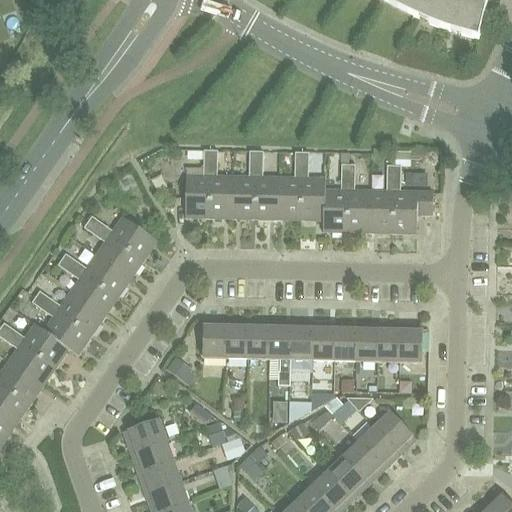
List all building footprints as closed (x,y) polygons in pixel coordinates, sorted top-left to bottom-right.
[(390,0),(402,6),(416,13),(405,37),(406,37),(414,19),(429,25),(446,32),(461,37),(478,41),(474,61),(484,20),(496,23),(500,6),(488,3),(489,2),(481,0),(390,0)] [(210,221),(211,152),(204,152),(204,178),(187,178),(186,220),(210,221)] [(233,179),(218,178),(218,153),(211,152),(210,221),(232,221),(233,179)] [(255,222),(257,153),(250,153),(249,179),(233,179),(232,221),(255,222)] [(279,180),(263,179),(264,154),(257,153),(255,222),(278,222),(279,180)] [(301,223),(302,154),(295,154),(295,180),(279,180),(278,222),(301,223)] [(326,181),(309,180),(309,154),(302,154),(301,223),(324,223),(325,192),(326,181)] [(347,235),(348,167),(342,166),(341,192),(325,192),(324,223),(323,234),(347,235)] [(371,193),(355,193),(355,167),(348,167),(347,235),(370,235),(371,193)] [(393,236),(394,167),(387,167),(387,193),(371,193),(370,235),(393,236)] [(433,194),(401,194),(401,168),(394,167),(393,236),(417,236),(417,218),(433,218),(433,194)] [(92,218),(88,224),(105,236),(109,230),(92,218)] [(158,243),(154,241),(123,219),(109,239),(112,241),(144,263),(158,243)] [(88,224),(84,230),(101,242),(105,236),(88,224)] [(144,263),(112,241),(109,239),(96,258),(131,282),(144,263)] [(66,256),(62,262),(79,273),(83,268),(66,256)] [(118,300),(131,282),(96,258),(83,276),(118,300)] [(62,262),(58,268),(75,279),(79,273),(62,262)] [(105,319),(118,300),(83,276),(70,295),(105,319)] [(40,294),(36,299),(53,311),(57,305),(40,294)] [(92,338),(105,319),(70,295),(57,314),(92,338)] [(36,299),(32,305),(49,316),(53,311),(36,299)] [(78,358),(92,338),(57,314),(44,332),(44,333),(69,351),(78,358)] [(226,361),(227,324),(204,323),(203,360),(226,361)] [(248,361),(248,324),(227,324),(226,361),(248,361)] [(269,362),(270,325),(248,324),(248,361),(269,362)] [(4,325),(0,331),(17,343),(21,337),(4,325)] [(290,388),(291,362),(292,325),(270,325),(269,362),(281,362),(281,373),(279,373),(278,388),(290,388)] [(313,363),(314,326),(292,325),(291,362),(313,363)] [(44,333),(44,332),(35,326),(21,346),(56,370),(69,351),(44,333)] [(335,363),(335,326),(314,326),(313,363),(335,363)] [(356,364),(357,326),(335,326),(335,363),(356,364)] [(378,364),(379,327),(357,326),(356,364),(378,364)] [(399,364),(400,327),(379,327),(378,364),(399,364)] [(400,327),(399,364),(422,365),(423,328),(400,327)] [(0,331),(0,339),(13,348),(17,343),(0,331)] [(43,388),(56,370),(21,346),(8,364),(43,388)] [(167,373),(187,387),(194,377),(174,363),(167,373)] [(0,386),(30,407),(43,388),(8,364),(0,376),(0,386)] [(341,385),(341,395),(354,395),(354,386),(341,385)] [(0,414),(17,426),(30,407),(0,386),(0,414)] [(342,407),(335,399),(325,408),(332,416),(342,407)] [(370,401),(346,400),(358,413),(370,401)] [(195,405),(189,413),(210,428),(216,420),(195,405)] [(287,406),(275,407),(276,425),(288,424),(287,406)] [(0,441),(4,445),(17,426),(0,414),(0,441)] [(244,424),(245,415),(233,414),(233,418),(233,424),(234,424),(236,424),(244,424)] [(374,430),(400,457),(417,442),(391,415),(374,430)] [(328,425),(321,418),(311,425),(319,434),(328,425)] [(132,456),(167,443),(159,422),(124,434),(132,456)] [(301,426),(291,432),(296,440),(306,435),(301,426)] [(384,472),(400,457),(374,430),(359,445),(384,472)] [(270,444),(276,452),(286,445),(280,437),(270,444)] [(245,451),(241,439),(222,446),(227,461),(238,457),(245,451)] [(139,476),(174,464),(167,443),(132,456),(139,476)] [(369,487),(384,472),(359,445),(343,460),(369,487)] [(258,448),(249,457),(256,464),(265,455),(258,448)] [(248,458),(238,468),(252,482),(262,472),(248,458)] [(353,502),(369,487),(343,460),(328,475),(353,502)] [(146,496),(181,484),(174,464),(139,476),(146,496)] [(332,511),(342,511),(353,502),(328,475),(312,490),(332,511)] [(151,511),(167,511),(188,505),(181,484),(146,496),(151,511)] [(302,511),(332,511),(312,490),(296,505),(302,511)] [(511,511),(511,506),(499,494),(483,509),(485,511),(511,511)] [(257,511),(246,500),(238,508),(241,511),(257,511)]
